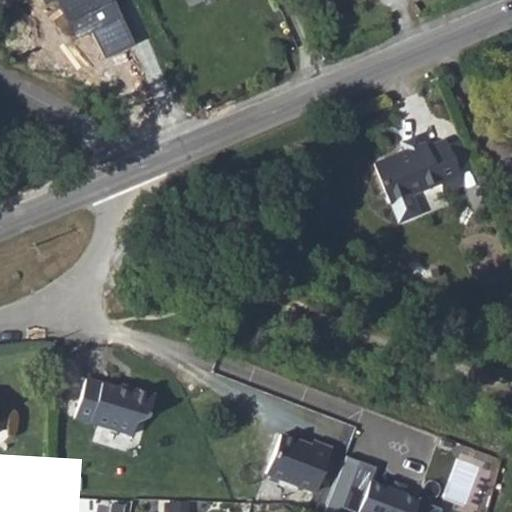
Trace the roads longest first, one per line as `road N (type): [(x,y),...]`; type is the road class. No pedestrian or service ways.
road 1 (secondary): [(124,174),(511,10)]
road 2 (residential): [(124,174),(109,235),(77,290),(49,312),(0,323)]
road 3 (residential): [(0,80),(86,133),(105,181)]
